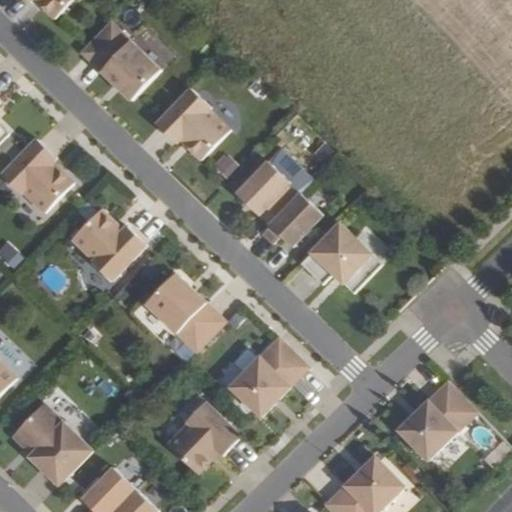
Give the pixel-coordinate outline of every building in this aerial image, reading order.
[(21,0),(28,7),(32,3),(54,23),(76,0),(21,0)] [(112,23),(81,54),(131,102),(162,71),(112,23)] [(212,108),(192,89),(159,123),(179,142),(183,139),(204,159),(232,131),(210,110),(212,108)] [(0,104),(0,147),(11,136),(0,124),(0,105),(1,105),(0,104)] [(36,144),(3,178),(22,196),(26,192),(48,213),(75,185),(53,164),(55,162),(36,144)] [(335,157),(322,145),(313,154),(326,166),(335,157)] [(298,197),(300,195),(315,179),(282,148),(268,163),(290,185),(288,187),(298,197)] [(241,169),(228,156),(215,168),(229,182),(241,169)] [(290,185),(268,163),(237,195),(260,217),(266,210),(276,219),(298,197),(288,187),(290,185)] [(300,195),(298,197),(276,219),(262,235),(273,245),(281,237),(293,248),(323,217),(300,195)] [(102,211),(75,239),(96,260),(94,262),(114,281),(147,247),(128,229),(124,232),(102,211)] [(384,265),(341,224),(304,263),(326,284),(337,273),(357,293),(384,265)] [(5,242),(0,246),(0,257),(12,270),(23,260),(5,242)] [(176,276),(147,306),(197,354),(226,323),(176,276)] [(279,338),(231,388),(262,418),(310,368),(279,338)] [(0,398),(18,379),(0,362),(0,398)] [(449,383),(400,431),(430,461),(479,413),(449,383)] [(240,439),(205,404),(186,424),(188,426),(167,447),(197,477),(218,456),(221,459),(240,439)] [(34,455),(31,458),(61,487),(95,452),(47,405),(15,437),(34,455)] [(336,511),(381,511),(408,487),(378,457),(329,504),(336,511)] [(117,511),(138,491),(115,469),(85,501),(96,511),(117,511)] [(159,511),(138,491),(117,511),(159,511)]
